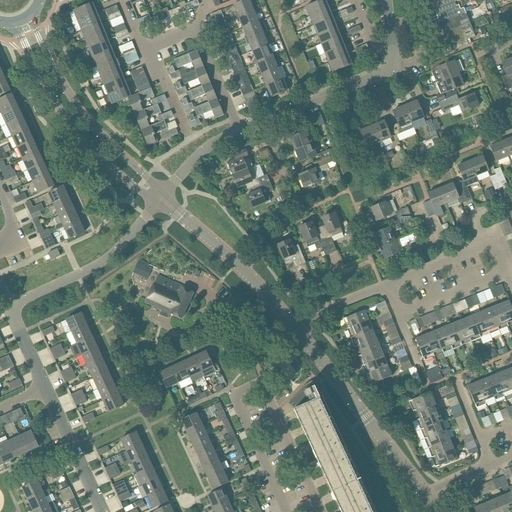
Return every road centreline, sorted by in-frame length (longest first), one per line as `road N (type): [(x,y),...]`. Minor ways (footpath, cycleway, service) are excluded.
road 1 (residential): [(323,511),(262,382),(234,394),(286,511)]
road 2 (tertiary): [(12,22),(81,134),(160,199)]
road 3 (tertiary): [(160,199),(67,94),(31,13)]
road 4 (residential): [(262,121),(381,77),(392,63),(386,0)]
road 5 (tertiary): [(299,331),(426,494)]
road 6 (residential): [(6,308),(95,268),(160,199)]
road 7 (tertiary): [(160,199),(299,331)]
road 8 (residential): [(100,511),(42,390)]
